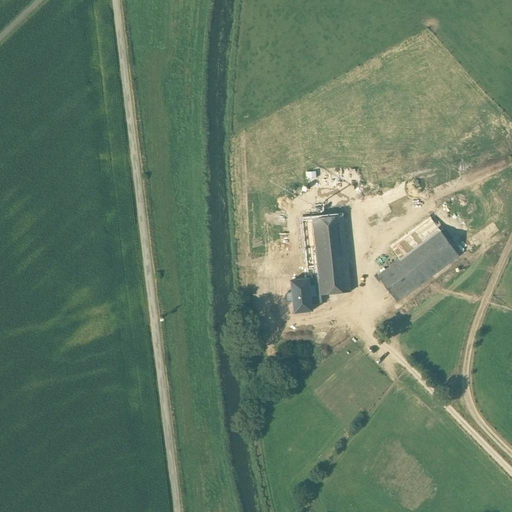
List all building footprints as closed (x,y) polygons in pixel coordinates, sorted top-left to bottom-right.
[(425,186),(420,188),(431,210),(436,207),(425,186)] [(406,196),(387,204),(392,213),(411,205),(406,196)] [(388,207),(366,217),(369,223),(390,212),(388,207)] [(353,213),(360,269),(370,268),(364,212),(353,213)] [(314,247),(317,278),(319,296),(350,292),(348,270),(360,269),(353,213),(300,219),(304,248),(314,247)] [(391,249),(400,260),(440,231),(431,219),(391,249)] [(400,260),(378,276),(396,302),(458,256),(440,231),(400,260)] [(314,247),(304,248),(306,270),(307,277),(310,276),(310,279),(317,278),(314,247)] [(308,279),(311,304),(320,303),(319,296),(317,278),(310,279),(308,279)] [(308,279),(291,281),(292,291),(293,302),(294,312),(312,310),(311,304),(308,279)]
